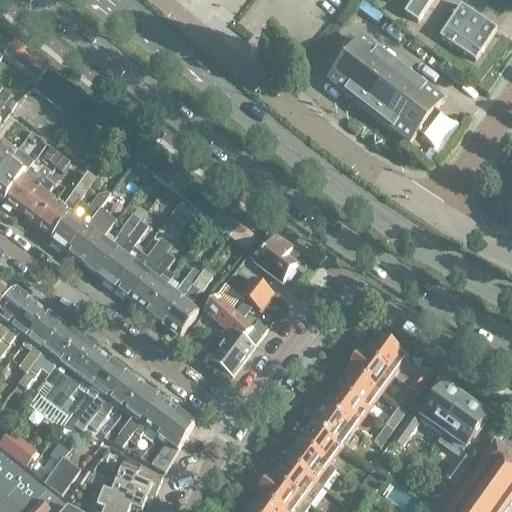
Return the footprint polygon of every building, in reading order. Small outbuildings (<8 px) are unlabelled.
[(416,0),(406,15),(420,24),(435,0),(416,0)] [(463,7),(442,39),(477,63),(499,31),(463,7)] [(443,103),(361,41),(330,82),(411,144),(443,103)] [(50,70),(16,42),(4,57),(38,85),(50,70)] [(35,92),(66,117),(81,98),(50,73),(35,92)] [(0,110),(0,121),(4,124),(9,118),(0,110)] [(22,128),(15,123),(10,131),(16,137),(22,128)] [(38,141),(32,136),(26,144),(32,150),(38,141)] [(63,159),(51,150),(43,160),(55,170),(63,159)] [(0,176),(13,159),(5,152),(0,159),(0,176)] [(33,165),(17,153),(13,159),(0,176),(0,201),(4,204),(33,165)] [(70,165),(63,159),(55,170),(61,174),(70,165)] [(34,166),(33,165),(4,204),(20,216),(51,175),(43,170),(38,176),(31,170),(34,166)] [(177,177),(161,165),(152,176),(167,188),(177,177)] [(51,175),(20,216),(36,228),(53,204),(46,198),(53,189),(55,190),(58,185),(49,179),(51,176),(51,175)] [(62,211),(53,204),(36,228),(53,241),(70,218),(96,182),(88,176),(62,211)] [(177,177),(167,188),(183,201),(192,189),(177,177)] [(192,189),(183,201),(198,214),(208,201),(192,189)] [(78,224),(70,218),(53,241),(51,244),(67,256),(106,204),(98,198),(88,212),(87,212),(78,224)] [(111,198),(107,204),(67,256),(83,268),(102,242),(93,236),(118,203),(111,198)] [(208,201),(198,214),(214,226),(223,214),(208,201)] [(223,214),(214,226),(229,238),(239,226),(223,214)] [(102,242),(83,268),(98,280),(140,225),(141,224),(133,218),(120,236),(119,235),(110,248),(102,242)] [(149,231),(140,225),(98,280),(115,292),(142,256),(134,251),(149,231)] [(257,240),(242,227),(236,235),(251,248),(257,240)] [(276,240),(255,267),(282,287),(297,268),(287,261),(293,253),(276,240)] [(147,261),(142,256),(115,292),(130,304),(166,256),(171,250),(161,243),(147,261)] [(175,263),(166,256),(130,304),(147,316),(173,282),(174,279),(167,274),(175,263)] [(181,288),(173,282),(147,316),(162,328),(201,276),(194,271),(181,288)] [(202,277),(201,276),(162,328),(179,341),(199,315),(190,308),(199,295),(202,297),(213,281),(204,274),(202,277)] [(253,283),(240,300),(254,310),(261,315),(274,299),(253,283)] [(0,311),(12,295),(0,285),(0,311)] [(242,345),(253,332),(243,324),(254,310),(240,300),(224,288),(203,315),(233,338),(242,345)] [(12,295),(0,311),(0,320),(4,324),(0,329),(0,345),(31,304),(14,291),(12,295)] [(0,345),(0,360),(19,335),(28,342),(47,316),(31,304),(0,345)] [(19,371),(26,376),(63,327),(47,316),(28,342),(22,349),(30,355),(19,371)] [(232,380),(262,341),(268,333),(258,326),(253,332),(242,345),(233,338),(212,365),(232,380)] [(63,327),(26,376),(18,387),(26,394),(51,359),(59,365),(79,339),(63,327)] [(95,352),(79,339),(59,365),(68,372),(45,402),(53,408),(95,352)] [(393,378),(409,390),(420,397),(433,379),(423,371),(413,384),(398,372),(406,360),(403,358),(406,354),(405,350),(399,346),(395,346),(392,350),(377,339),(376,341),(374,339),(367,347),(370,349),(364,357),(393,378)] [(111,364),(95,352),(53,408),(61,414),(74,396),(78,390),(86,397),(111,364)] [(361,354),(348,372),(350,375),(380,396),(393,378),(364,357),(361,354)] [(82,435),(88,428),(127,376),(111,364),(86,397),(95,403),(75,429),(82,435)] [(343,381),(336,391),(367,414),(380,396),(350,375),(345,383),(343,381)] [(143,388),(127,376),(88,428),(96,433),(115,409),(123,414),(143,388)] [(123,450),(128,443),(160,401),(143,388),(123,414),(133,421),(115,445),(123,450)] [(432,428),(444,436),(469,401),(456,392),(454,395),(446,389),(421,424),(430,431),(432,428)] [(406,415),(420,397),(409,390),(408,391),(408,392),(397,408),(406,415)] [(330,402),(324,410),(354,432),(367,414),(336,391),(329,401),(330,402)] [(160,401),(128,443),(135,448),(147,432),(158,439),(177,413),(160,401)] [(469,401),(444,436),(456,445),(454,448),(463,455),(488,420),(480,414),(482,411),(469,401)] [(317,417),(310,427),(341,450),(354,432),(324,410),(319,418),(317,417)] [(385,428),(386,428),(394,434),(406,416),(398,410),(385,428)] [(194,427),(177,413),(158,439),(167,447),(152,467),(165,475),(194,427)] [(403,451),(408,444),(420,427),(409,420),(393,443),(403,451)] [(0,443),(8,432),(0,425),(0,443)] [(304,438),(298,446),(328,467),(341,450),(310,427),(303,436),(304,438)] [(386,428),(374,446),(381,451),(394,434),(386,428)] [(38,455),(13,435),(1,451),(26,471),(38,455)] [(290,453),(283,462),(323,491),(336,473),(328,467),(298,446),(292,454),(290,453)] [(507,511),(511,505),(511,458),(496,447),(449,511),(507,511)] [(0,511),(31,511),(33,511),(46,494),(0,457),(0,511)] [(461,457),(444,480),(454,487),(471,464),(461,457)] [(131,511),(130,511),(142,511),(147,500),(153,503),(161,481),(141,470),(141,468),(126,459),(123,468),(122,467),(111,497),(110,497),(133,506),(131,511)] [(278,474),(273,481),(310,509),(323,491),(283,462),(276,472),(278,474)] [(382,462),(374,474),(384,481),(392,470),(382,462)] [(45,485),(49,479),(38,471),(33,477),(45,485)] [(372,474),(361,490),(372,498),(382,482),(383,483),(384,481),(374,474),(373,475),(372,474)] [(50,479),(49,479),(45,485),(44,486),(62,499),(69,489),(52,476),(50,479)] [(257,497),(260,499),(278,511),(307,511),(310,509),(273,481),(270,480),(257,497)] [(111,497),(102,493),(96,510),(100,511),(130,511),(131,511),(133,506),(110,497),(111,497)] [(31,511),(68,511),(46,494),(33,511),(31,511)] [(278,511),(260,499),(254,507),(252,505),(247,511),(278,511)] [(355,511),(360,505),(353,500),(347,509),(352,511),(355,511)]
